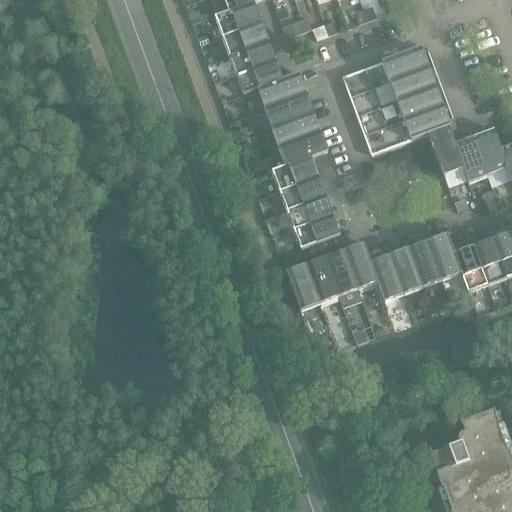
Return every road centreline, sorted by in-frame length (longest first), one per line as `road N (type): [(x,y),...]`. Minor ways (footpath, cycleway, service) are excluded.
road 1 (tertiary): [(312,511),(123,0)]
road 2 (residential): [(364,167),(331,77),(436,39)]
